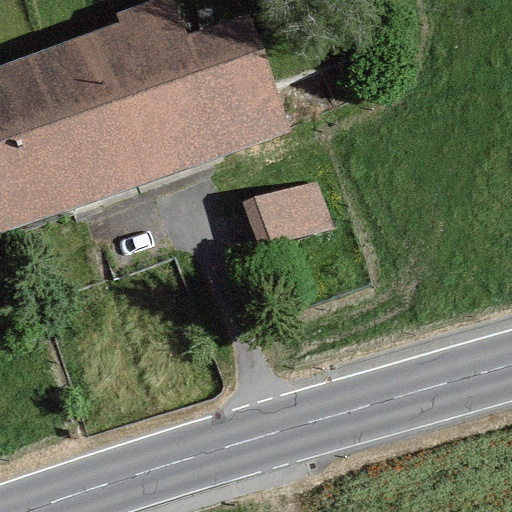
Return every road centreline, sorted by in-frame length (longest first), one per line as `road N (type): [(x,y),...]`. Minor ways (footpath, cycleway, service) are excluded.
road 1 (secondary): [(20,511),(511,367)]
road 2 (unknown): [(272,438),(211,259)]
